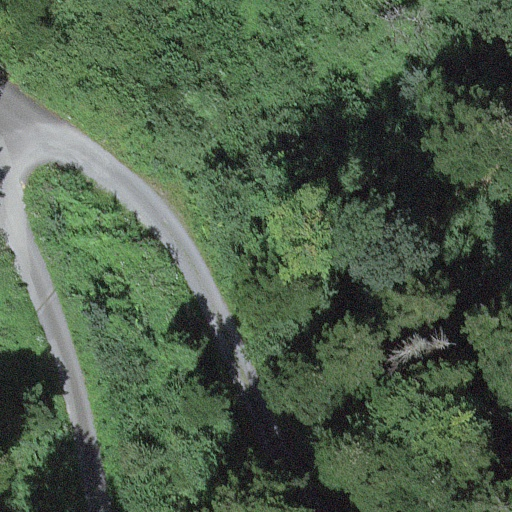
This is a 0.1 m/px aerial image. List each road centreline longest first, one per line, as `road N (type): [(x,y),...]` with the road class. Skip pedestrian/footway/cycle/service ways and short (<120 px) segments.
road 1 (track): [(0,142),(88,159),(173,208),(276,450),(331,511)]
road 2 (track): [(111,511),(85,407),(0,164)]
